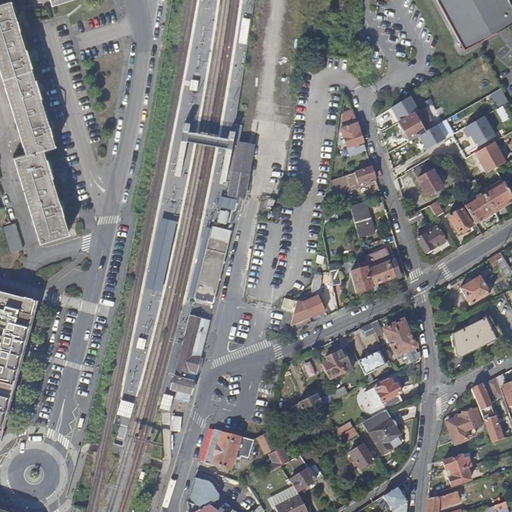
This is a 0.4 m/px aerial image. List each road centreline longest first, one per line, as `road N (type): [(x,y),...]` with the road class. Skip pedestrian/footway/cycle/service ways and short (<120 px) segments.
road 1 (residential): [(75,365),(138,82),(142,39),(134,0)]
road 2 (residential): [(419,287),(210,377),(170,511)]
road 3 (residential): [(357,87),(419,287)]
road 4 (residential): [(416,511),(432,392)]
